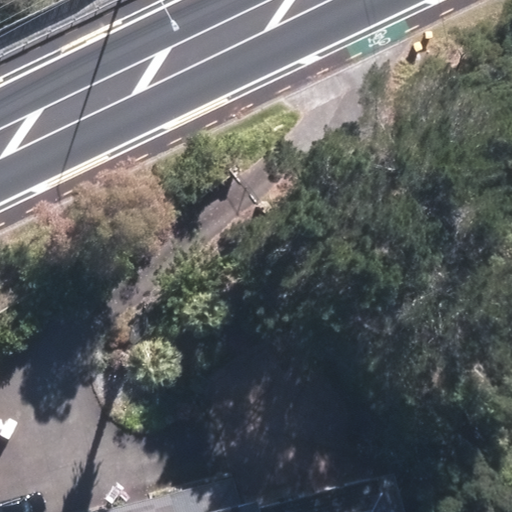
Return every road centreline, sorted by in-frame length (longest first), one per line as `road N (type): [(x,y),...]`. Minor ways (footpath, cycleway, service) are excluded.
road 1 (unknown): [(297,4),(349,103),(379,281),(465,511)]
road 2 (secondary): [(306,0),(0,148)]
